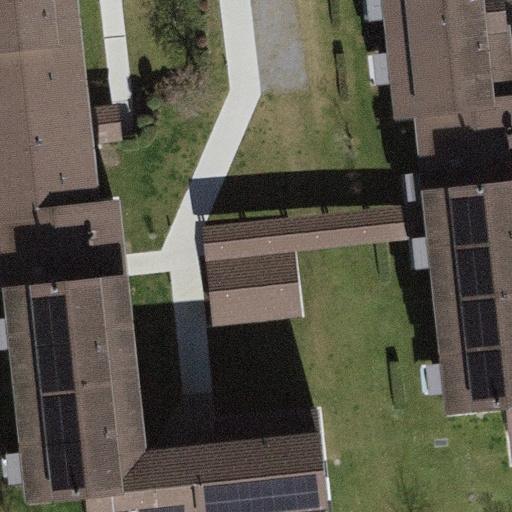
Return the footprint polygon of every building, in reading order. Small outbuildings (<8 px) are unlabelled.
[(0,0),(0,62),(79,53),(73,0),(0,0)] [(505,0),(380,0),(394,121),(410,119),(511,107),(511,52),(509,24),(505,0)] [(79,53),(0,62),(0,219),(96,209),(88,133),(79,53)] [(511,107),(410,119),(419,204),(424,242),(442,418),(503,411),(511,410),(511,107)] [(202,229),(214,333),(305,323),(297,256),(424,242),(419,204),(202,229)] [(96,209),(0,219),(0,332),(1,344),(19,511),(92,511),(148,506),(141,444),(122,270),(115,207),(96,209)] [(511,410),(503,411),(510,472),(511,471),(511,410)] [(148,506),(92,511),(322,511),(313,425),(185,439),(141,444),(148,506)]
